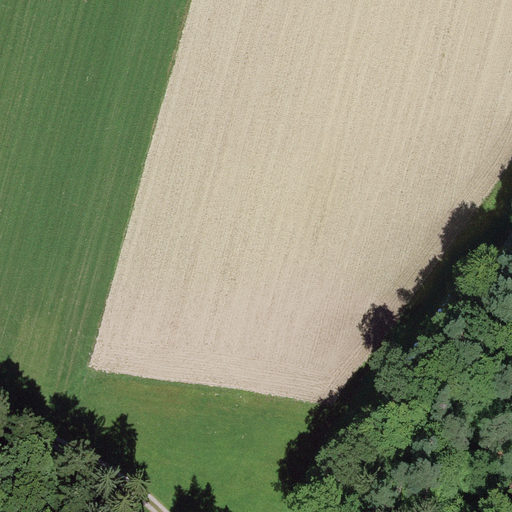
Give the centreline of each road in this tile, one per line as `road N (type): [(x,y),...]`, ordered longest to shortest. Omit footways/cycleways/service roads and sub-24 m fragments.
road 1 (track): [(511,244),(338,511)]
road 2 (track): [(149,511),(64,451),(0,426)]
